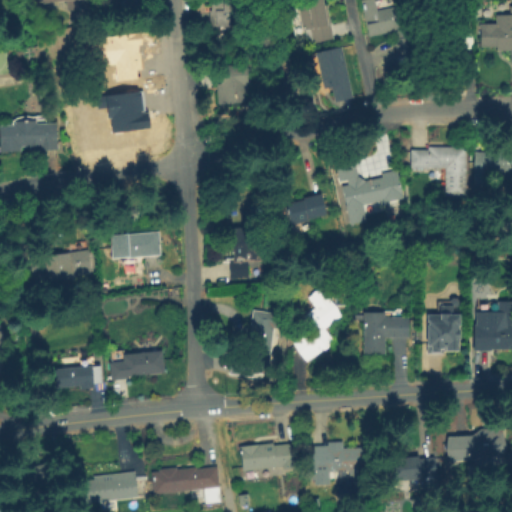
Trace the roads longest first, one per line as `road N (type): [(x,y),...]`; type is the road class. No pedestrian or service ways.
road 1 (residential): [(511,106),(374,117),(0,191)]
road 2 (residential): [(511,388),(0,432)]
road 3 (residential): [(170,0),(191,256),(193,410)]
road 4 (residential): [(347,0),(374,117)]
